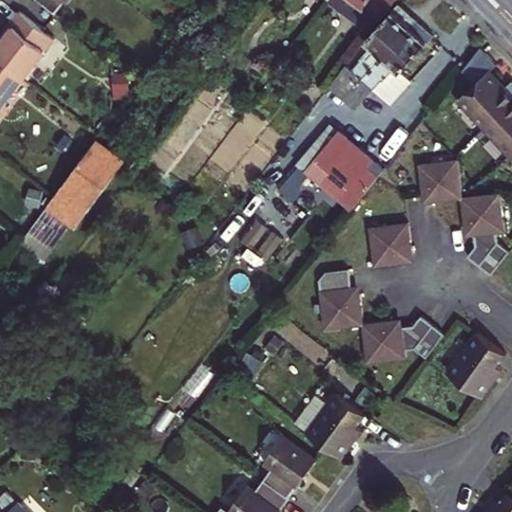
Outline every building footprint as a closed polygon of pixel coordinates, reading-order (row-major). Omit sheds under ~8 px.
[(38,0),(55,13),(65,0),(38,0)] [(330,0),(330,1),(372,32),(396,0),(330,0)] [(342,86),(350,93),(384,55),(385,56),(401,38),(400,38),(411,27),(417,20),(406,10),(399,4),(367,39),(375,47),(370,48),(361,58),(362,59),(353,69),(347,64),(335,80),(342,86)] [(5,29),(9,32),(5,38),(0,43),(0,60),(23,78),(54,39),(19,12),(5,29)] [(350,93),(360,103),(383,78),(384,80),(393,70),(394,64),(401,71),(434,35),(425,27),(417,20),(411,27),(400,38),(401,38),(385,56),(384,55),(350,93)] [(449,87),(511,155),(511,80),(505,88),(497,79),(490,72),(498,64),(481,46),(449,87)] [(0,107),(23,78),(0,60),(0,107)] [(342,86),(335,80),(330,86),(337,92),(342,86)] [(350,93),(342,86),(337,92),(355,109),(360,103),(350,93)] [(361,149),(339,131),(306,171),(321,183),(328,174),(348,190),(341,199),(354,208),(386,168),(361,149)] [(125,161),(96,139),(59,189),(88,211),(125,161)] [(421,164),(424,195),(429,194),(430,195),(432,197),(433,201),(462,198),(458,160),(421,164)] [(341,199),(348,190),(328,174),(321,183),(341,199)] [(75,229),(88,211),(59,189),(56,194),(46,207),(71,225),(75,229)] [(476,246),(468,256),(480,265),(492,274),(511,251),(498,242),(497,232),(506,231),(501,193),(462,198),(466,228),(470,227),(472,229),(474,230),(476,246)] [(45,259),(71,225),(46,207),(24,237),(21,241),(45,259)] [(10,225),(19,230),(26,220),(17,215),(10,225)] [(253,247),(268,226),(258,219),(243,240),(253,247)] [(407,256),(408,254),(413,253),(409,223),(371,227),(375,266),(406,262),(405,257),(407,256)] [(258,251),(268,259),(283,237),(273,230),(258,251)] [(360,293),(352,294),(352,290),(350,269),(326,272),(319,279),(325,328),(364,323),(360,293)] [(20,301),(32,309),(48,289),(36,279),(20,301)] [(427,357),(446,334),(434,325),(422,315),(414,325),(399,327),(397,326),(395,325),(394,320),(364,323),(369,362),(407,357),(406,349),(415,348),(427,357)] [(478,332),(449,373),(481,396),(491,383),(502,369),(498,366),(507,354),(478,332)] [(338,393),(308,433),(341,457),(354,438),(361,429),(358,426),(367,413),(338,393)] [(279,511),(303,479),(300,478),(305,471),(307,473),(318,459),(284,435),(264,463),(272,468),(256,490),(248,484),(229,511),(222,507),(218,511),(279,511)] [(511,511),(511,494),(508,491),(499,504),(495,501),(490,508),(487,511),(511,511)] [(5,493),(0,498),(0,511),(27,511),(18,502),(5,493)]
